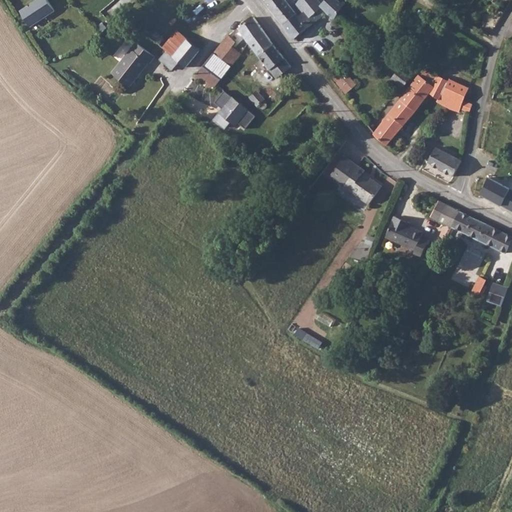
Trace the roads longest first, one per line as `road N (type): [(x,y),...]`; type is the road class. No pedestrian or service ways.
road 1 (track): [(0,312),(249,0)]
road 2 (tertiary): [(251,0),(379,152),(413,180),(460,199)]
road 3 (track): [(511,298),(432,504)]
road 4 (unclassified): [(511,18),(495,53),(460,199)]
